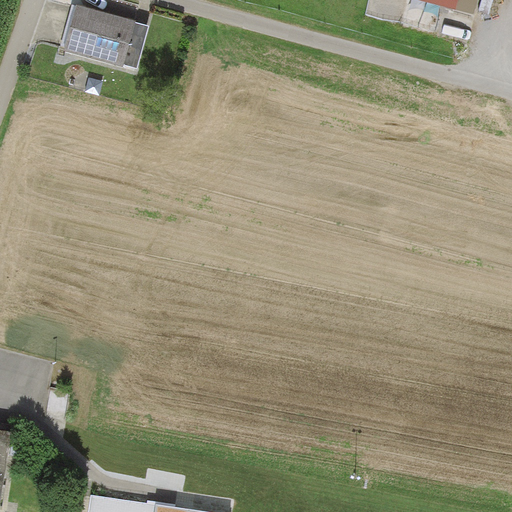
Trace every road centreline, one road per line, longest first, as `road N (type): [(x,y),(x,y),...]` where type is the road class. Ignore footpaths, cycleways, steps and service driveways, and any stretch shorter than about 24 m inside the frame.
road 1 (residential): [(511,90),(165,0)]
road 2 (track): [(32,396),(40,422),(86,460),(188,481)]
